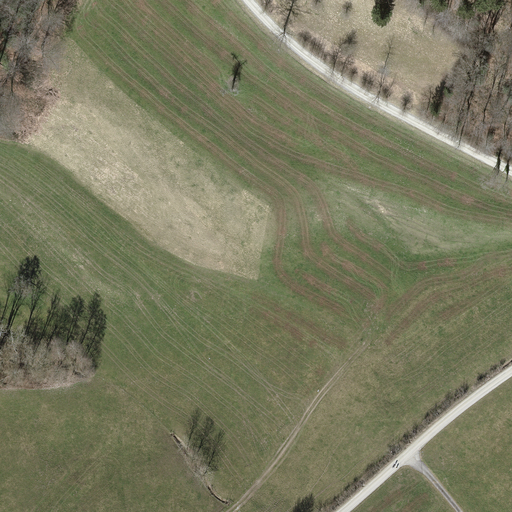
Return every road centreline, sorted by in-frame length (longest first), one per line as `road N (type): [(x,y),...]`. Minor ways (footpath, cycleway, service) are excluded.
road 1 (track): [(247,0),(313,62),(372,101),(511,170)]
road 2 (track): [(511,371),(342,511)]
road 3 (track): [(228,511),(362,350)]
